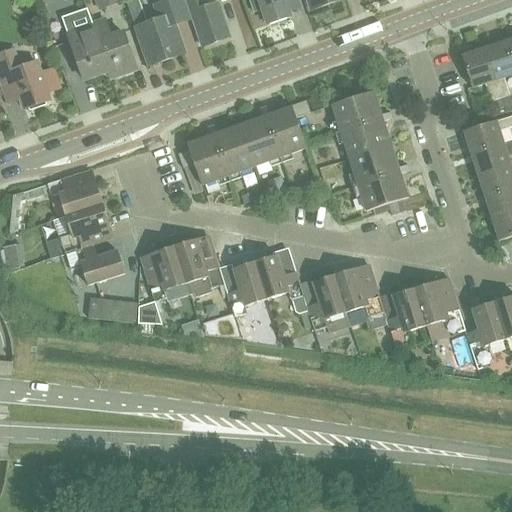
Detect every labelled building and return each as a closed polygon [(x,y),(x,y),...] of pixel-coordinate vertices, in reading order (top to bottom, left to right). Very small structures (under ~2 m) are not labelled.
[(166,0),(170,9),(168,10),(159,13),(162,20),(146,26),(138,0),(128,4),(149,66),(186,53),(175,24),(191,19),(183,0),(166,0)] [(218,4),(208,7),(205,0),(187,0),(203,47),(230,38),(218,4)] [(249,0),(254,14),(263,11),(268,25),(290,17),(289,13),(301,10),(297,0),(249,0)] [(307,0),(311,10),(341,0),(307,0)] [(92,24),(109,70),(115,68),(118,77),(137,70),(123,32),(110,37),(104,20),(92,24)] [(110,72),(109,70),(92,24),(68,33),(85,81),(110,72)] [(511,60),(506,42),(484,50),(500,99),(501,99),(506,112),(511,110),(511,101),(505,79),(511,76),(511,60)] [(24,110),(38,105),(50,101),(48,93),(60,89),(54,70),(41,74),(37,63),(12,72),(6,54),(14,51),(14,50),(0,54),(0,80),(3,90),(4,89),(3,86),(14,82),(24,110)] [(500,99),(484,50),(462,57),(472,89),(486,84),(492,102),(500,99)] [(341,133),(392,116),(391,113),(382,116),(374,93),(369,94),(365,83),(350,88),(354,99),(333,106),(341,133)] [(263,109),(281,159),(307,149),(296,118),(311,113),(307,101),(292,107),(292,108),(269,116),(266,108),(263,109)] [(263,118),(240,127),(255,168),(281,159),(263,109),(260,110),(263,118)] [(392,116),(341,133),(350,159),(392,146),(384,123),(393,120),(392,116)] [(472,155),(505,144),(500,131),(511,127),(511,117),(465,133),(472,155)] [(214,126),(211,128),(229,177),(255,168),(240,127),(217,135),(214,126)] [(229,177),(211,128),(208,129),(211,137),(188,146),(190,151),(178,155),(184,170),(195,166),(203,187),(229,177)] [(511,155),(508,156),(505,144),(472,155),(479,177),(511,166),(511,155)] [(399,169),(392,146),(350,159),(358,186),(409,169),(408,166),(399,169)] [(511,166),(479,177),(486,199),(511,190),(511,166)] [(409,169),(358,186),(366,209),(340,217),(343,226),(370,218),(368,212),(389,206),(392,217),(407,212),(404,201),(409,199),(401,175),(410,172),(409,169)] [(60,196),(67,217),(103,206),(96,183),(92,172),(81,175),(72,178),(48,186),(52,198),(60,196)] [(511,190),(486,199),(493,221),(511,214),(511,190)] [(110,228),(103,206),(67,217),(72,235),(61,239),(46,244),(51,260),(66,255),(94,246),(114,240),(110,228)] [(511,214),(493,221),(500,243),(511,239),(511,214)] [(175,248),(187,285),(191,296),(195,295),(196,299),(212,293),(211,290),(225,285),(216,258),(209,237),(198,241),(175,248)] [(25,268),(20,244),(9,247),(3,248),(8,272),(11,271),(25,268)] [(98,259),(94,246),(66,255),(71,271),(83,268),(89,287),(125,275),(118,252),(98,259)] [(153,255),(141,259),(148,279),(155,303),(156,303),(167,299),(165,292),(187,285),(175,248),(153,255)] [(308,312),(304,297),(296,273),(284,277),(278,257),(256,264),(267,300),(289,294),(292,301),(296,313),(299,315),(308,312)] [(267,300),(256,264),(234,271),(240,291),(228,295),(236,319),(248,315),(245,307),(267,300)] [(388,326),(385,315),(376,287),(370,267),(358,270),(336,277),(347,314),(362,309),(369,332),(388,326)] [(347,314),(336,277),(313,284),(319,304),(308,308),(315,332),(327,328),(325,321),(347,314)] [(464,328),(456,300),(449,280),(437,284),(415,290),(427,327),(445,322),(448,333),(464,328)] [(427,327),(415,290),(393,298),(399,318),(387,322),(396,349),(412,344),(408,333),(427,327)] [(511,298),(494,304),(506,341),(511,338),(511,298)] [(139,308),(139,321),(139,325),(163,326),(162,324),(160,315),(156,303),(155,303),(139,308)] [(506,341),(494,304),(472,311),(479,331),(467,335),(477,367),(489,363),(484,348),(506,341)]
